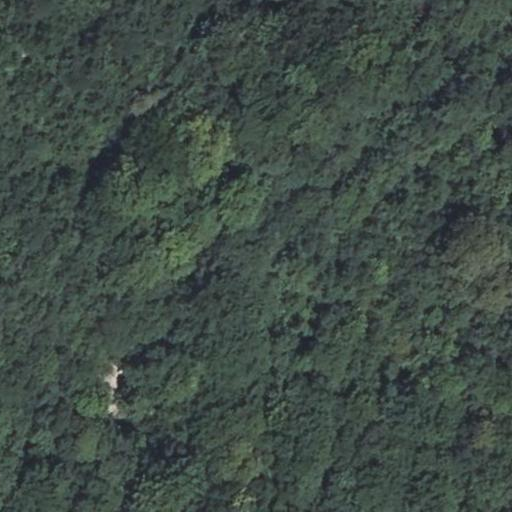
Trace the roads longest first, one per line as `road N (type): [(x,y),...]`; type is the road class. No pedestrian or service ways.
road 1 (track): [(0,280),(141,137)]
road 2 (track): [(141,137),(175,71),(234,0)]
